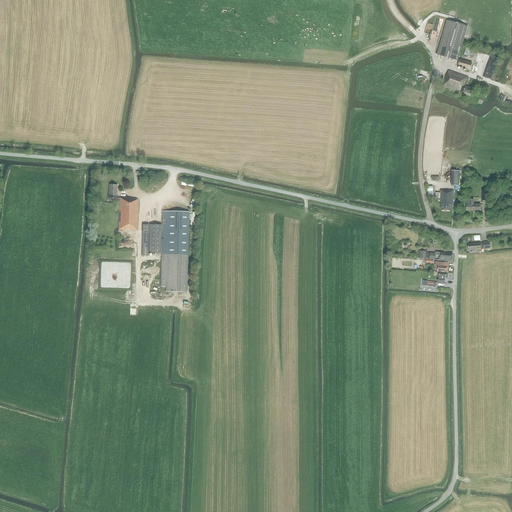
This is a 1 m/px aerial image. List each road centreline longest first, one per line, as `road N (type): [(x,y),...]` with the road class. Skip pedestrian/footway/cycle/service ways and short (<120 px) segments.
road 1 (tertiary): [(429,224),(163,167),(0,153)]
road 2 (unclassified): [(425,511),(454,478),(455,232)]
road 3 (unclassified): [(429,224),(419,159),(434,57)]
